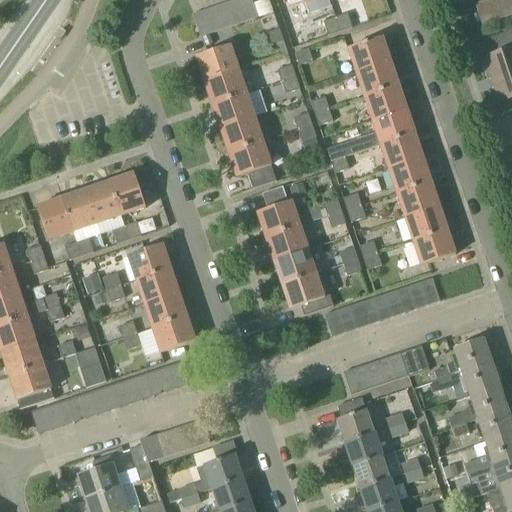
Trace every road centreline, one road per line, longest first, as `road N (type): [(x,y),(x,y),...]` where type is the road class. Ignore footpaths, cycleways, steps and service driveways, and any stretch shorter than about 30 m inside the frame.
road 1 (residential): [(245,387),(135,57),(155,0)]
road 2 (residential): [(508,299),(406,0)]
road 3 (residential): [(245,387),(508,299)]
road 4 (residential): [(7,460),(33,459),(245,387)]
road 5 (residential): [(287,511),(245,387)]
